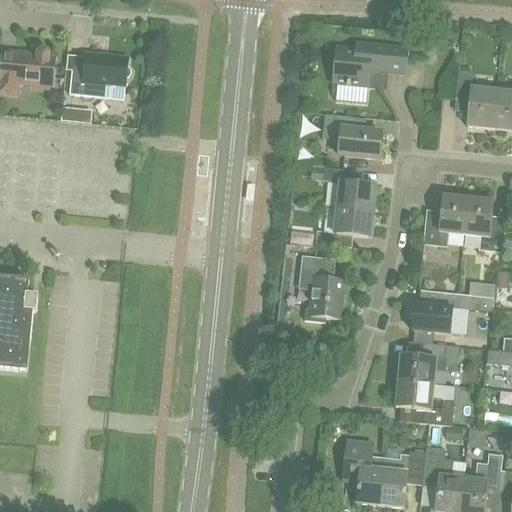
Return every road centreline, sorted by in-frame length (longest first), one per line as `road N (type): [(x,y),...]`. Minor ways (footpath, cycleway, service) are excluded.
road 1 (residential): [(282,511),(291,397),(345,405),(400,240),(405,176),(419,166),(511,175)]
road 2 (tertiary): [(193,511),(245,0)]
